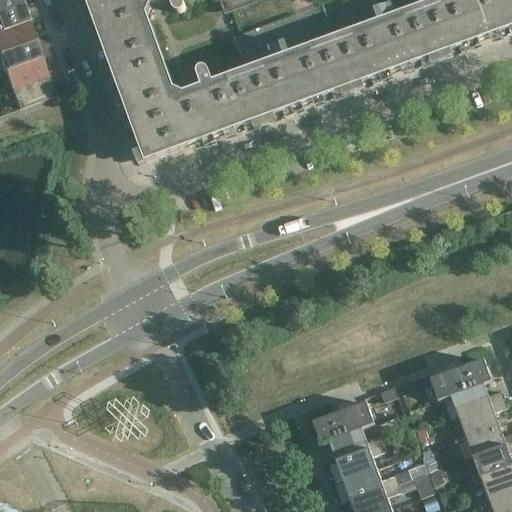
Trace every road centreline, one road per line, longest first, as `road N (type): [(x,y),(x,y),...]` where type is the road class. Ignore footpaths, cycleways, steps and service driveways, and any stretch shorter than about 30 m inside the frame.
road 1 (residential): [(101,184),(146,196),(511,66)]
road 2 (tertiary): [(414,198),(245,242),(132,290)]
road 3 (tertiary): [(151,327),(414,198)]
road 4 (residential): [(245,511),(151,327)]
road 5 (residential): [(101,184),(105,128),(61,0)]
road 6 (tertiary): [(0,416),(73,366),(151,327)]
road 7 (tertiary): [(132,290),(0,382)]
